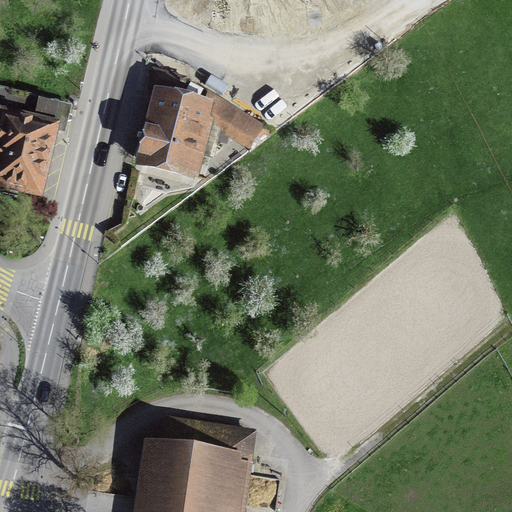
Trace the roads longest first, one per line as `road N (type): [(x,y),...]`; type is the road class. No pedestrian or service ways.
road 1 (primary): [(58,307),(131,0)]
road 2 (primary): [(12,511),(58,307)]
